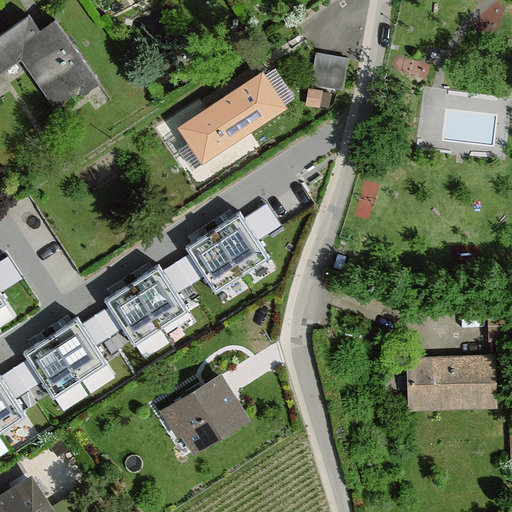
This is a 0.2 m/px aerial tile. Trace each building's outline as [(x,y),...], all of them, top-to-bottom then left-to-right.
[(99,82),(46,4),(0,34),(0,102),(4,100),(0,94),(0,73),(30,54),(64,105),(99,82)] [(325,50),(319,81),(348,86),(354,56),(325,50)] [(287,106),(265,74),(181,130),(203,162),(287,106)] [(82,318),(32,347),(56,390),(141,341),(149,354),(171,341),(169,325),(195,310),(192,284),(212,273),(229,302),(252,288),(249,266),(270,263),(268,243),(260,230),(275,228),(287,221),(274,199),(255,210),(252,211),(160,264),(165,263),(111,294),(113,304),(91,317),(82,318)] [(511,307),(488,309),(488,335),(511,334),(511,307)] [(499,354),(409,358),(412,412),(502,408),(499,354)] [(15,371),(0,380),(0,434),(1,437),(41,410),(15,371)] [(225,372),(166,407),(196,456),(255,420),(225,372)] [(0,511),(59,511),(37,475),(0,499),(0,511)]
